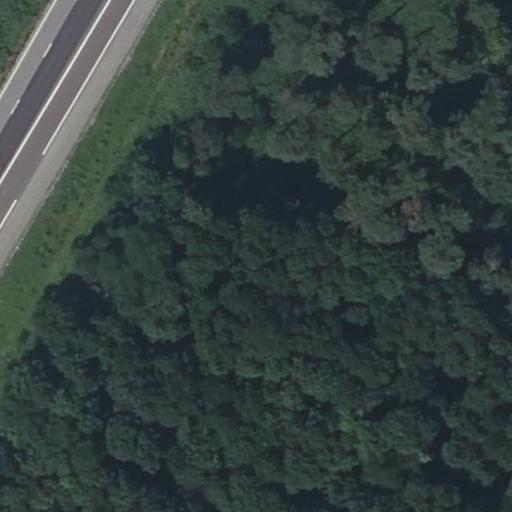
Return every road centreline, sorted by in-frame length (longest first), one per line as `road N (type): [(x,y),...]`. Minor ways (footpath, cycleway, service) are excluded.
road 1 (trunk): [(0,189),(115,0)]
road 2 (trunk): [(0,146),(77,0)]
